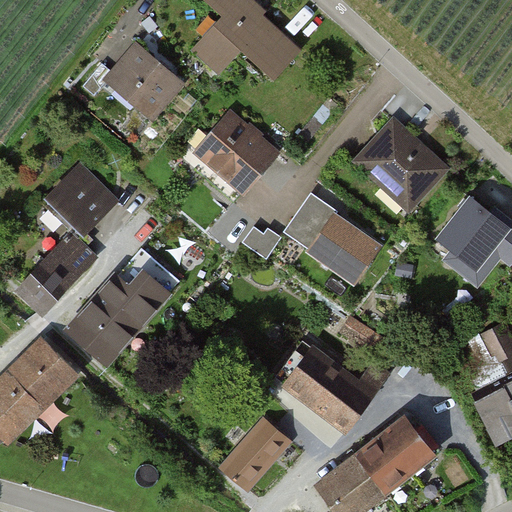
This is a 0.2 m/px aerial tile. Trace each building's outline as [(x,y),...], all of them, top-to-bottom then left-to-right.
[(274,78),(299,50),(243,0),(204,0),(223,17),(192,50),(221,77),(244,51),(274,78)] [(180,84),(136,48),(115,73),(102,63),(83,87),(95,97),(111,78),(155,114),(180,84)] [(276,154),(232,116),(221,127),(214,128),(209,135),(209,142),(212,144),(193,167),(235,203),(258,175),(266,175),(266,166),(276,154)] [(322,124),(314,117),(297,136),(306,143),(322,124)] [(450,165),(395,117),(353,164),(407,213),(450,165)] [(119,196),(82,159),(43,197),(80,235),(119,196)] [(338,211),(311,193),(288,227),(313,244),(309,251),(356,283),(380,247),(334,216),(338,211)] [(508,228),(472,200),(440,240),(476,269),(508,228)] [(267,236),(255,227),(244,242),(256,251),(267,236)] [(25,286),(48,307),(95,255),(75,235),(25,286)] [(142,247),(70,328),(109,363),(181,282),(142,247)] [(486,334),(499,358),(511,351),(511,344),(502,326),(486,334)] [(44,340),(0,381),(0,433),(8,441),(77,375),(44,340)] [(313,348),(284,385),(346,431),(388,375),(373,364),(363,377),(354,378),(313,348)] [(473,394),(498,443),(511,436),(511,372),(506,376),(498,359),(469,374),(478,391),(473,394)] [(406,418),(317,486),(337,511),(361,511),(435,455),(406,418)] [(265,419),(222,468),(246,489),(290,440),(265,419)]
